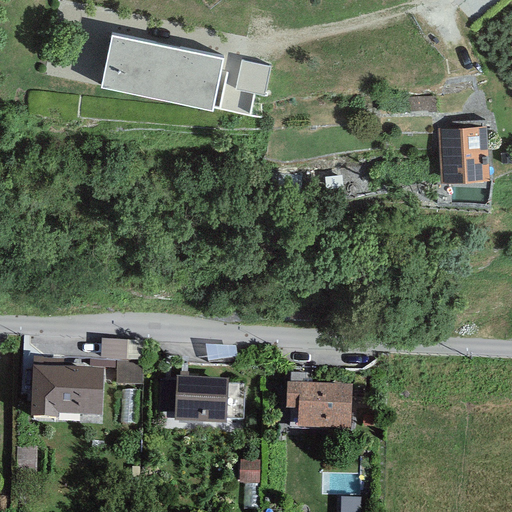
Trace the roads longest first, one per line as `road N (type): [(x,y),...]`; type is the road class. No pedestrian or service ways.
road 1 (residential): [(0,322),(511,348)]
road 2 (residential): [(271,40),(447,0)]
